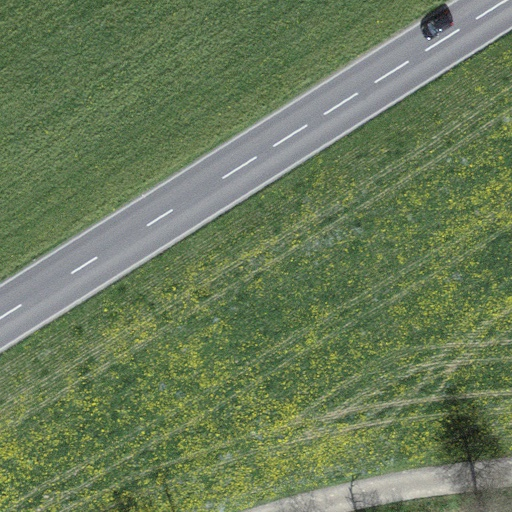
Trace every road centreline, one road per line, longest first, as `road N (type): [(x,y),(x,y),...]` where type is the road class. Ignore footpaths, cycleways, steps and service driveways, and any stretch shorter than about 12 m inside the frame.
road 1 (secondary): [(511,2),(0,321)]
road 2 (track): [(287,511),(387,487),(511,472)]
